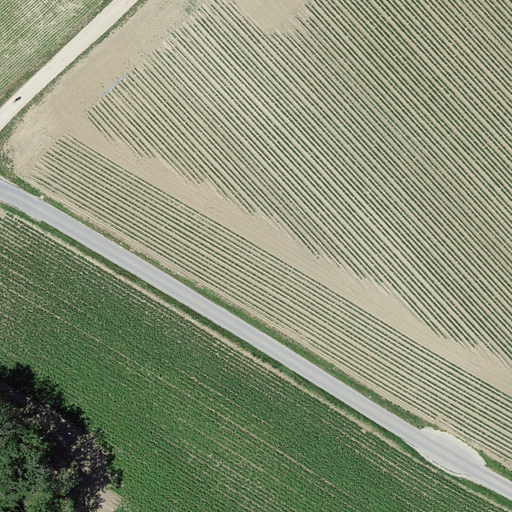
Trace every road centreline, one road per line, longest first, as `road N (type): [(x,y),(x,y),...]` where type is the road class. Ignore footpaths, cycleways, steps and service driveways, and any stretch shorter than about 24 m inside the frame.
road 1 (unclassified): [(0,190),(511,492)]
road 2 (track): [(0,118),(125,0)]
